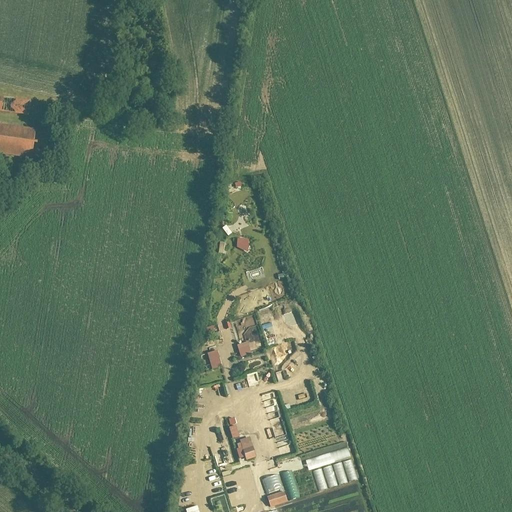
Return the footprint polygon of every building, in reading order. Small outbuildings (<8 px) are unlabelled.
[(28,102),(0,98),(0,113),(26,117),(28,102)] [(35,131),(0,126),(0,153),(32,157),(35,131)] [(263,347),(260,333),(253,334),(251,324),(238,327),(241,339),(248,337),(251,350),(263,347)] [(238,345),(242,357),(252,354),(249,342),(238,345)] [(213,370),(223,367),(219,351),(209,353),(213,370)] [(237,426),(230,428),(234,440),(241,438),(237,426)] [(241,459),(246,457),(247,461),(258,458),(252,438),(236,443),(241,459)] [(215,511),(235,511),(250,508),(239,470),(222,475),(228,494),(211,499),(215,511)] [(291,501),(288,492),(273,496),(275,505),(291,501)]
